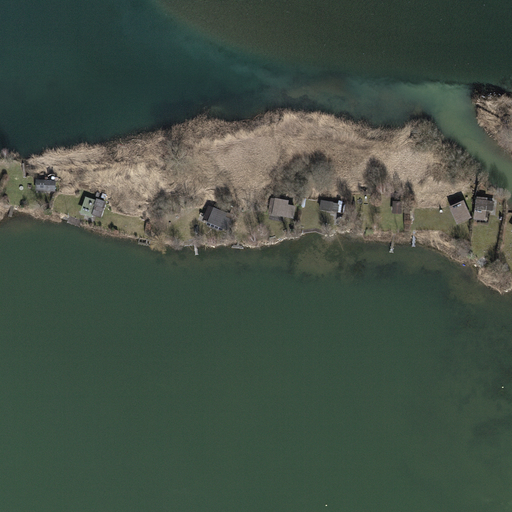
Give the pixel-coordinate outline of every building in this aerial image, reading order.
[(56,183),(37,181),(36,192),(55,194),(56,183)] [(104,205),(85,200),(81,217),(101,221),(104,205)] [(496,203),(478,201),(475,223),(486,225),(488,213),(494,214),(496,203)] [(289,204),(275,202),(272,221),(295,224),(297,210),(289,209),(289,204)] [(335,205),(321,203),(319,213),(334,214),(335,205)] [(402,205),(394,205),(394,215),(402,215),(402,205)] [(465,206),(451,212),(457,227),(471,221),(465,206)] [(233,219),(210,210),(204,226),(227,234),(233,219)]
